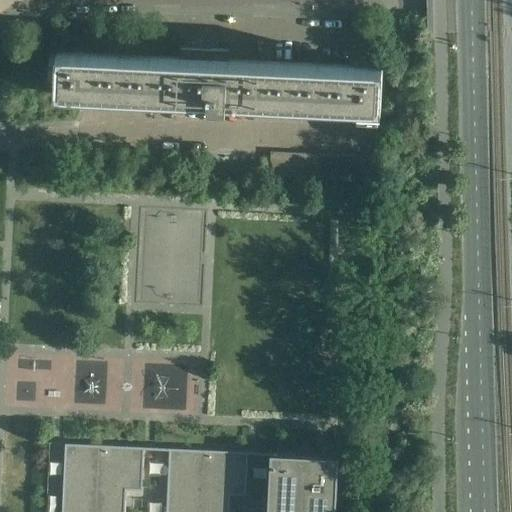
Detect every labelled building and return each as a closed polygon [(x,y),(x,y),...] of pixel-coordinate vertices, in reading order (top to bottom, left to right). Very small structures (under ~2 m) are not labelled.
[(382,67),(349,66),(228,60),(229,50),(211,49),(180,47),(180,57),(57,51),(55,93),(380,109),(382,67)] [(283,177),(284,152),(271,151),(270,176),(283,177)] [(294,177),(296,153),(284,152),(283,177),(294,177)] [(306,178),(307,153),(296,153),(294,177),(306,178)] [(318,179),(319,154),(307,153),(306,178),(318,179)] [(329,179),(331,154),(319,154),(318,179),(329,179)] [(342,180),(343,155),(331,154),(329,179),(342,180)] [(354,180),(355,155),(343,155),(342,180),(354,180)] [(365,181),(367,156),(355,155),(354,180),(365,181)] [(378,156),(367,156),(365,181),(377,181),(378,156)] [(249,454),(249,452),(169,448),(166,511),(124,511),(125,490),(141,490),(143,449),(145,449),(145,447),(65,443),(61,511),(333,511),(336,456),(328,455),(273,453),(270,511),(228,511),(229,495),(246,495),(248,454),(249,454)]
